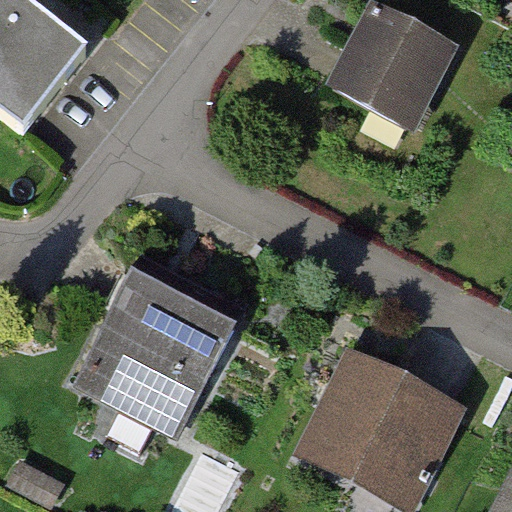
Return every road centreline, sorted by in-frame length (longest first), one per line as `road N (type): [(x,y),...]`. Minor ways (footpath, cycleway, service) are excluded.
road 1 (residential): [(511,344),(137,148)]
road 2 (residential): [(137,148),(252,0)]
road 3 (residential): [(0,247),(26,251),(68,231),(137,148)]
